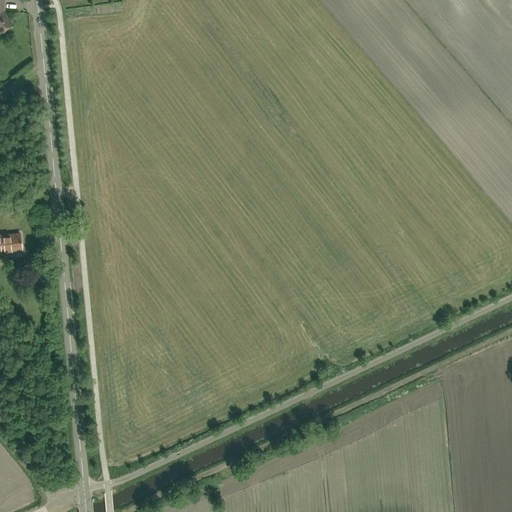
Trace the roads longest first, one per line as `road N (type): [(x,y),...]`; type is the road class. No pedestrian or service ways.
road 1 (tertiary): [(84,492),(37,0)]
road 2 (unclassified): [(84,492),(511,297)]
